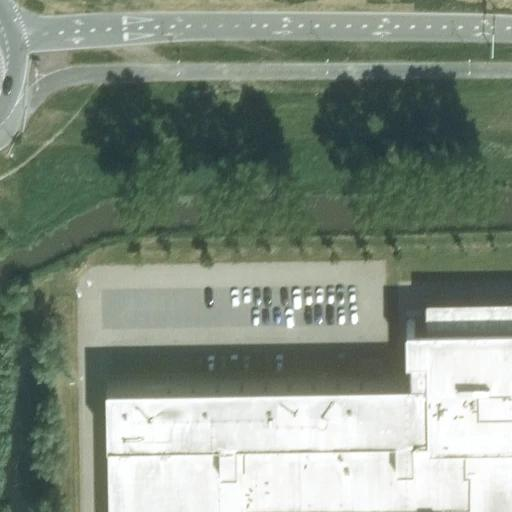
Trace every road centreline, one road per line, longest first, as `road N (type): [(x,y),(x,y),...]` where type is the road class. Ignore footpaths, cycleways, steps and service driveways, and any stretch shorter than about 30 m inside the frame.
road 1 (unclassified): [(511,34),(287,26),(7,34)]
road 2 (unclassified): [(106,75),(511,71)]
